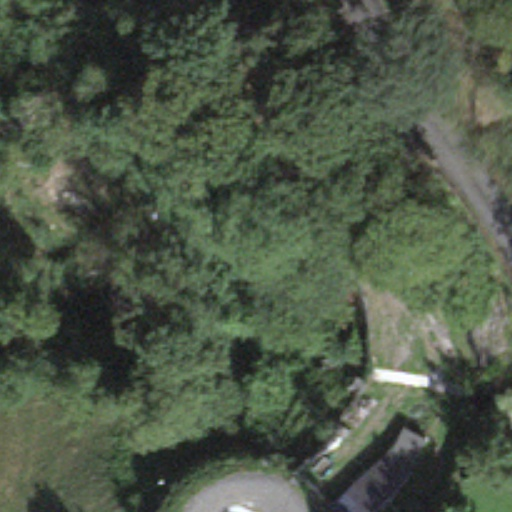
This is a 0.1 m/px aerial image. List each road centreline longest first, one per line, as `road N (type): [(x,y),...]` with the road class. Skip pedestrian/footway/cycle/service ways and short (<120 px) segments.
road 1 (track): [(286,511),(347,470),(387,408),(398,343),(378,255),(300,175),(261,100),(250,0)]
road 2 (unclassified): [(380,0),(511,236)]
